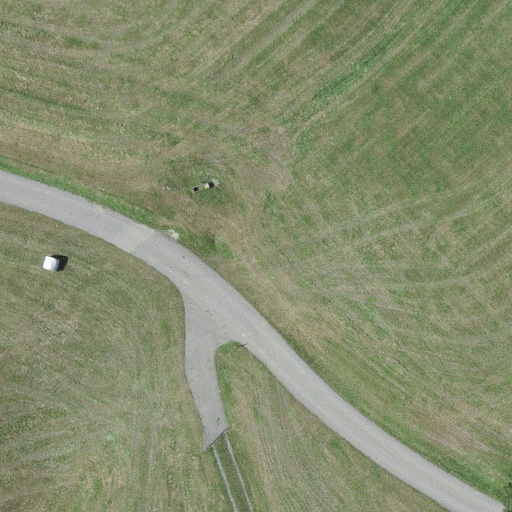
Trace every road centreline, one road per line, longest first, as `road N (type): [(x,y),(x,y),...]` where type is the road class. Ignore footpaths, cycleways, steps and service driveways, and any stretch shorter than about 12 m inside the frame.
road 1 (track): [(0,189),(88,217),(204,278),(348,424),(481,511)]
road 2 (track): [(204,278),(200,363),(247,511)]
